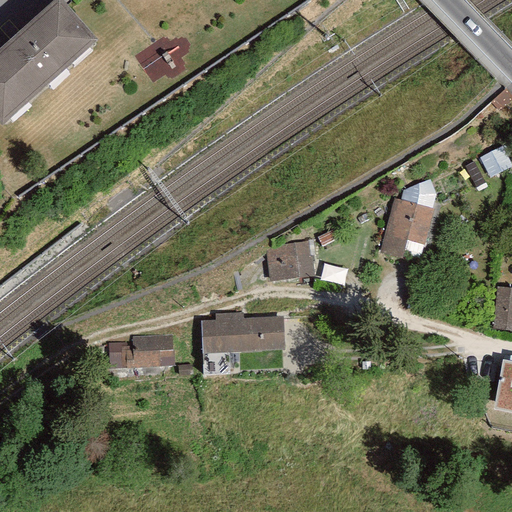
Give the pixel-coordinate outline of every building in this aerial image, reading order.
[(0,135),(89,57),(55,10),(0,61),(0,135)] [(397,210),(391,209),(379,260),(399,266),(404,250),(417,253),(431,209),(425,189),(399,198),(397,210)] [(302,250),(272,255),(273,267),(264,268),(266,290),(309,286),(302,250)] [(511,300),(494,297),(488,337),(511,340),(511,300)] [(210,332),(196,333),(198,367),(279,363),(278,328),(238,330),(237,322),(210,324),(210,332)] [(166,349),(117,350),(117,380),(166,380),(166,349)] [(511,375),(499,373),(489,429),(511,432),(511,375)]
